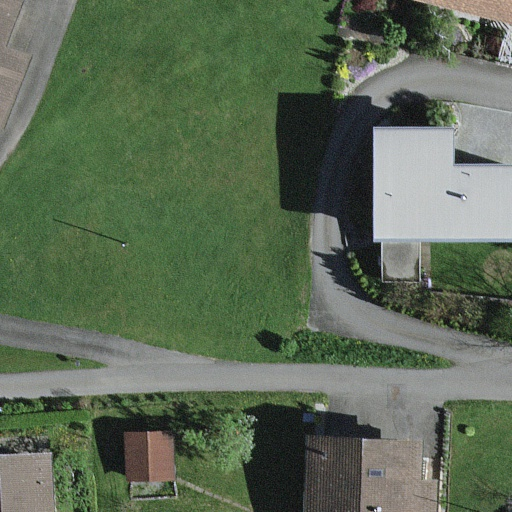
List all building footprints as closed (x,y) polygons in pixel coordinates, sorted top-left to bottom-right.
[(0,0),(0,132),(2,134),(29,60),(4,51),(22,0),(0,0)] [(511,0),(424,0),(511,28),(511,0)] [(442,169),(442,132),(367,132),(368,243),(510,242),(509,168),(442,169)] [(168,432),(130,433),(131,479),(169,478),(168,432)] [(423,440),(309,436),(306,511),(435,511),(437,478),(422,478),(423,440)] [(47,511),(47,455),(0,455),(0,511),(47,511)]
